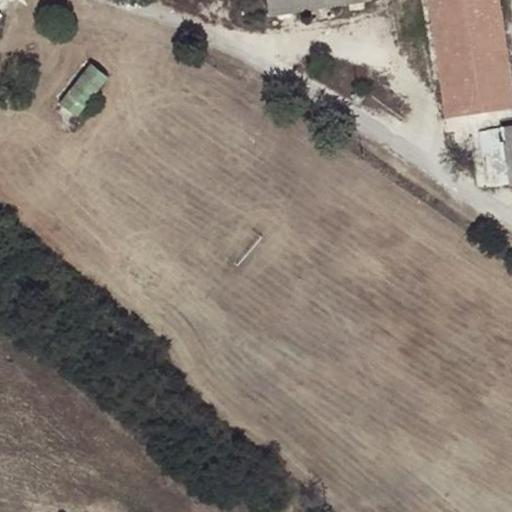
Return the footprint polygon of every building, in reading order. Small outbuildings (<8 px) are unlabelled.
[(0,0),(0,30),(23,0),(0,0)] [(438,0),(453,86),(511,74),(511,56),(503,0),(438,0)] [(511,74),(453,86),(457,114),(511,104),(511,74)] [(511,127),(496,130),(500,157),(504,182),(511,180),(511,127)] [(500,157),(496,130),(485,132),(489,158),(500,157)]
